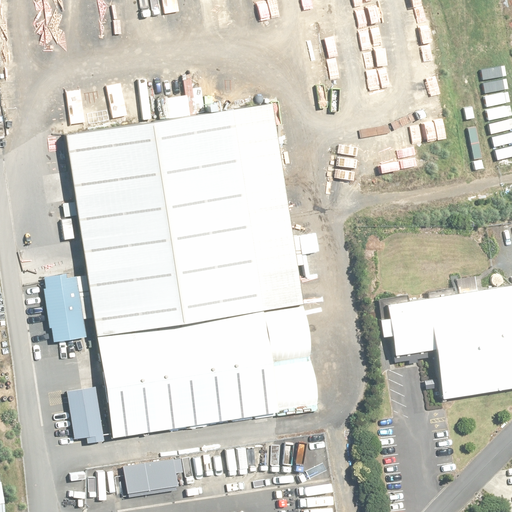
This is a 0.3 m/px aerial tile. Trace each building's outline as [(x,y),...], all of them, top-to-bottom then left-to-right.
[(52,136),(85,332),(251,305),(296,298),(263,101),(52,136)] [(57,208),(39,210),(42,234),(59,233),(57,208)] [(511,279),(378,302),(386,352),(425,345),(433,394),(511,381),(511,279)] [(251,305),(85,332),(102,434),(268,407),(251,305)] [(168,460),(117,467),(121,497),(172,490),(168,460)]
